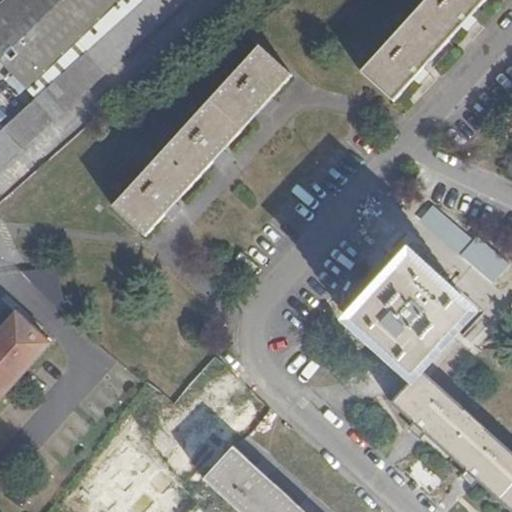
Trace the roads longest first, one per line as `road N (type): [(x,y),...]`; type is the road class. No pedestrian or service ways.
road 1 (residential): [(511,22),(246,314),(242,342),(250,369),(408,511)]
road 2 (residential): [(0,466),(95,362),(0,280)]
